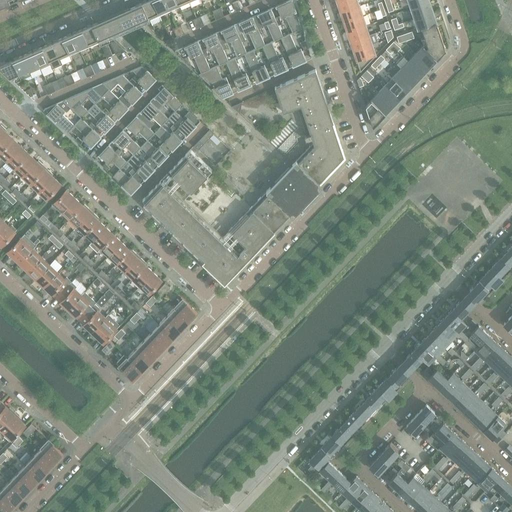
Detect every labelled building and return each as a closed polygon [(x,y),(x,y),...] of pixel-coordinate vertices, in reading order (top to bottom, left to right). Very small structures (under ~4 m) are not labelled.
[(162,20),(153,0),(147,0),(142,2),(150,20),(150,19),(154,28),(153,24),(162,20)] [(170,11),(164,0),(153,0),(162,20),(160,15),(170,11)] [(179,7),(176,0),(164,0),(170,11),(179,7)] [(302,29),(291,0),(289,0),(276,6),(282,19),(286,17),(292,33),(302,29)] [(359,6),(357,0),(344,0),(337,2),(340,12),(359,6)] [(430,2),(429,0),(408,0),(411,8),(430,2)] [(141,25),(145,23),(152,29),(154,28),(150,19),(150,20),(142,2),(130,8),(126,10),(100,21),(97,22),(92,25),(100,44),(106,58),(112,55),(106,41),(113,38),(116,37),(141,25)] [(433,13),(431,6),(430,2),(411,8),(415,19),(433,13)] [(362,15),(359,6),(340,12),(342,17),(343,20),(344,22),(362,15)] [(278,25),(275,18),(271,8),(258,14),(263,26),(267,24),(274,40),(280,38),(283,36),(278,25)] [(437,23),(435,17),(433,13),(415,19),(418,29),(421,28),(437,23)] [(366,25),(362,15),(344,22),(347,31),(366,25)] [(260,33),(257,26),(252,17),(240,22),(245,34),(248,32),(256,49),(262,46),(265,44),(260,33)] [(446,50),(443,41),(438,27),(437,23),(421,28),(427,45),(425,47),(423,45),(436,58),(437,59),(446,50)] [(100,44),(92,25),(92,24),(92,25),(82,29),(90,46),(99,42),(100,44)] [(241,42),(238,34),(234,25),(221,30),(226,42),(230,40),(238,56),(244,54),(246,53),(241,42)] [(369,35),(366,25),(347,31),(350,41),(369,35)] [(90,46),(82,29),(72,33),(80,51),(90,46)] [(221,44),(225,43),(226,42),(221,30),(203,38),(208,50),(212,48),(219,64),(225,62),(228,60),(224,50),(221,44)] [(80,51),(72,33),(72,34),(67,36),(62,38),(62,37),(62,38),(70,55),(80,51)] [(297,50),(290,34),(283,36),(280,38),(285,49),(289,56),(293,66),(306,60),(301,49),(297,50)] [(372,44),(369,35),(350,41),(353,51),(372,44)] [(70,55),(62,38),(53,42),(60,59),(70,55)] [(125,49),(115,40),(110,42),(115,53),(125,49)] [(205,58),(202,50),(198,41),(185,47),(189,56),(190,58),(193,56),(201,73),(210,69),(205,58)] [(398,51),(401,48),(393,41),(391,44),(396,49),(398,51)] [(60,59),(53,42),(52,42),(43,46),(50,64),(60,59)] [(279,59),(271,42),(265,44),(262,46),(267,57),(271,65),(275,74),(278,73),(287,68),(283,57),(279,59)] [(372,44),(353,51),(360,71),(361,71),(376,55),(372,44)] [(396,49),(391,44),(386,49),(391,54),(396,49)] [(436,58),(423,45),(415,53),(429,66),(430,67),(434,62),(433,61),(436,58)] [(50,64),(43,46),(42,46),(42,47),(33,51),(40,68),(50,64)] [(261,67),(253,50),(246,53),(244,54),(249,65),(252,73),(256,82),(257,82),(259,81),(269,76),(264,65),(261,67)] [(40,68),(33,51),(32,51),(28,53),(23,55),(33,77),(31,72),(40,68)] [(429,66),(415,53),(408,60),(421,73),(422,74),(427,70),(426,69),(429,66)] [(33,77),(23,55),(22,55),(23,55),(13,60),(22,80),(23,81),(33,77)] [(385,59),(381,55),(376,60),(380,64),(385,59)] [(191,64),(187,57),(183,58),(190,65),(191,64)] [(242,75),(234,58),(228,60),(225,62),(231,73),(234,81),(238,90),(239,90),(241,89),(251,84),(246,73),(242,75)] [(22,80),(13,60),(13,59),(13,60),(0,65),(0,67),(16,83),(22,80)] [(380,64),(376,60),(371,65),(375,69),(380,64)] [(421,73),(408,60),(400,68),(415,82),(419,77),(418,76),(421,73)] [(156,79),(142,65),(141,66),(132,70),(140,77),(137,80),(146,89),(156,79)] [(233,92),(226,77),(222,79),(216,66),(210,69),(201,73),(198,74),(222,97),(223,97),(233,92)] [(414,81),(400,68),(393,76),(407,90),(412,85),(411,84),(414,81)] [(223,236),(205,218),(184,199),(207,175),(211,171),(212,170),(195,154),(190,149),(142,199),(205,259),(203,261),(224,282),(253,252),(290,214),(292,216),(323,185),(320,182),(345,156),(315,69),(274,87),(283,112),(301,106),(310,133),(304,135),(306,140),(308,139),(310,145),(251,207),(223,236)] [(374,77),(366,70),(361,75),(368,82),(374,77)] [(132,103),(142,93),(135,86),(130,82),(122,74),(103,83),(103,84),(109,89),(110,90),(117,83),(126,91),(123,94),(132,103)] [(406,89),(393,76),(385,84),(399,97),(400,98),(405,93),(404,92),(406,89)] [(399,97),(385,84),(378,91),(391,105),(392,106),(397,101),(396,100),(399,97)] [(182,104),(164,86),(164,87),(154,97),(162,104),(157,108),(163,114),(168,109),(164,105),(166,102),(175,111),(182,104)] [(81,104),(87,97),(95,104),(102,96),(93,87),(63,101),(71,108),(81,118),(88,111),(81,104)] [(116,96),(110,90),(109,89),(102,96),(112,106),(109,109),(118,118),(128,107),(121,101),(116,96)] [(391,105),(378,91),(370,99),(384,113),(385,113),(390,109),(388,108),(391,105)] [(381,115),(384,113),(370,99),(365,105),(373,127),(382,116),(381,115)] [(74,125),(62,114),(65,111),(67,112),(71,108),(63,101),(43,109),(67,132),(74,125)] [(163,114),(157,108),(150,101),(141,111),(150,120),(153,117),(162,125),(168,118),(163,114)] [(240,113),(242,101),(232,106),(240,113)] [(107,115),(102,110),(95,104),(88,111),(98,120),(96,123),(105,132),(114,122),(107,115)] [(196,125),(187,116),(184,119),(175,111),(169,118),(174,124),(179,128),(186,135),(196,125)] [(155,133),(148,127),(144,122),(137,115),(127,126),(136,134),(139,131),(148,140),(155,133)] [(100,136),(93,129),(88,125),(81,118),(74,125),(84,135),(82,138),(91,147),(100,136)] [(182,139),(173,131),(170,134),(162,125),(155,133),(161,138),(172,150),(182,139)] [(198,150),(209,137),(217,145),(220,141),(212,134),(213,133),(209,129),(194,146),(198,150)] [(135,141),(130,137),(123,130),(113,140),(123,148),(125,145),(134,154),(141,147),(135,141)] [(0,151),(13,138),(5,131),(0,136),(0,151)] [(82,141),(75,135),(73,137),(79,144),(82,141)] [(0,154),(7,161),(21,146),(13,138),(0,151),(0,154)] [(158,164),(172,150),(161,138),(158,141),(161,144),(160,146),(159,145),(157,148),(148,140),(141,147),(158,164)] [(127,161),(121,156),(116,151),(109,144),(99,155),(108,163),(111,160),(119,168),(120,169),(127,162),(127,161)] [(15,168),(28,154),(21,146),(7,161),(15,168)] [(23,176),(36,161),(28,154),(15,168),(23,176)] [(154,168),(145,160),(143,163),(134,154),(127,161),(127,162),(133,167),(138,172),(145,179),(154,168)] [(30,183),(44,168),(42,166),(43,165),(38,161),(37,162),(36,161),(23,176),(30,183)] [(38,190),(52,176),(51,175),(52,174),(48,170),(47,171),(44,168),(30,183),(38,190)] [(141,183),(132,174),(129,177),(120,169),(113,176),(131,193),(141,183)] [(46,198),(60,184),(52,176),(38,190),(46,198)] [(10,183),(5,178),(2,182),(7,187),(10,183)] [(21,193),(16,188),(12,192),(17,197),(21,193)] [(62,211),(74,197),(66,189),(53,203),(62,211)] [(11,195),(5,190),(2,193),(7,199),(11,195)] [(26,198),(21,193),(17,197),(22,202),(26,198)] [(16,200),(11,195),(7,199),(13,204),(16,200)] [(69,218),(82,205),(74,197),(62,211),(69,218)] [(37,208),(32,203),(28,207),(33,212),(37,208)] [(77,226),(90,212),(88,210),(89,208),(84,204),(83,206),(82,205),(69,218),(77,226)] [(31,214),(25,209),(22,213),(28,218),(31,214)] [(85,233),(98,220),(97,219),(98,218),(94,213),(93,215),(90,212),(77,226),(85,233)] [(48,219),(43,214),(39,218),(44,222),(48,219)] [(0,243),(2,245),(15,231),(17,229),(16,229),(11,225),(10,227),(3,220),(0,222),(0,243)] [(93,241),(106,227),(98,220),(85,233),(93,240),(93,241)] [(101,248),(114,235),(106,227),(93,241),(93,240),(89,244),(98,252),(101,248)] [(18,264),(33,249),(36,245),(24,234),(8,251),(15,258),(14,260),(18,264)] [(54,243),(57,239),(52,234),(48,238),(54,243)] [(109,256),(122,242),(114,235),(101,248),(109,256)] [(63,245),(57,239),(54,243),(59,248),(63,245)] [(117,263),(129,250),(122,242),(109,256),(117,263)] [(511,245),(502,257),(510,265),(511,262),(511,245)] [(28,271),(42,257),(33,249),(18,264),(23,268),(24,267),(28,271)] [(124,270),(137,257),(135,255),(136,253),(131,249),(130,250),(129,250),(117,263),(124,270)] [(74,255),(68,250),(65,253),(70,259),(74,255)] [(36,278),(49,265),(42,257),(28,271),(32,274),(30,275),(35,280),(36,278)] [(132,278),(145,264),(144,264),(146,262),(141,258),(140,260),(137,257),(124,270),(132,278)] [(510,265),(502,257),(490,268),(499,276),(510,265)] [(140,285),(153,272),(145,264),(132,278),(140,285)] [(43,288),(58,272),(49,265),(36,278),(40,282),(38,283),(43,288)] [(499,276),(490,268),(479,280),(488,288),(491,284),(495,288),(503,280),(499,276)] [(56,297),(71,281),(66,277),(64,279),(58,272),(43,288),(48,292),(49,290),(52,293),(56,297)] [(148,293),(161,280),(153,272),(140,285),(148,293)] [(97,287),(102,282),(97,278),(93,283),(97,287)] [(479,280),(464,296),(473,304),(477,300),(480,297),(488,288),(479,280)] [(67,310),(81,295),(74,288),(76,286),(71,281),(56,297),(61,301),(60,301),(63,304),(62,305),(67,310)] [(161,296),(170,287),(165,282),(157,291),(161,296)] [(109,299),(114,293),(109,289),(104,294),(109,299)] [(80,319),(95,304),(90,299),(88,301),(81,295),(67,310),(71,314),(72,313),(75,315),(80,319)] [(451,310),(460,318),(473,304),(464,296),(451,310)] [(196,312),(182,299),(174,307),(188,320),(196,312)] [(90,332),(104,317),(98,310),(100,308),(95,304),(80,319),(84,324),(87,326),(85,328),(90,332)] [(188,320),(174,307),(166,316),(180,328),(188,320)] [(466,323),(460,318),(451,310),(444,317),(458,331),(456,333),(461,337),(464,333),(460,329),(466,323)] [(103,342),(120,325),(108,313),(104,317),(90,332),(95,336),(96,335),(103,342)] [(180,328),(166,316),(159,324),(173,337),(180,328)] [(458,331),(444,317),(436,325),(451,339),(456,333),(458,331)] [(472,319),(468,324),(471,328),(476,323),(472,319)] [(173,337),(159,324),(151,332),(164,345),(173,337)] [(436,325),(429,333),(443,347),(451,339),(436,325)] [(472,335),(468,338),(477,347),(481,343),(489,335),(478,325),(470,333),(472,335)] [(164,345),(151,332),(143,340),(157,353),(164,345)] [(436,355),(438,353),(443,347),(429,333),(421,341),(436,355)] [(477,347),(475,349),(483,357),(497,342),(489,335),(481,343),(477,347)] [(106,353),(115,345),(110,340),(102,349),(106,353)] [(157,353),(143,340),(135,349),(149,362),(157,353)] [(428,362),(434,357),(438,361),(442,357),(438,353),(436,355),(421,341),(414,349),(422,357),(428,362)] [(497,342),(483,357),(491,364),(504,349),(498,343),(497,342)] [(149,362),(135,349),(127,357),(141,370),(149,362)] [(414,349),(400,364),(408,371),(422,357),(414,349)] [(504,349),(491,364),(498,371),(511,356),(504,349)] [(511,356),(498,371),(505,378),(511,370),(511,356)] [(141,370),(127,357),(119,365),(133,379),(133,378),(141,370)] [(480,357),(475,361),(479,365),(483,360),(480,357)] [(475,369),(479,365),(475,361),(471,366),(475,369)] [(408,371),(400,364),(388,376),(396,384),(408,371)] [(427,367),(423,371),(427,375),(429,377),(434,371),(428,366),(427,367)] [(473,372),(469,368),(465,372),(469,376),(473,372)] [(434,371),(429,377),(439,387),(447,379),(447,378),(437,369),(434,371)] [(447,379),(439,387),(447,395),(461,380),(453,372),(447,378),(447,379)] [(465,372),(461,377),(464,380),(469,376),(465,372)] [(396,391),(393,388),(396,384),(388,376),(377,388),(389,399),(396,391)] [(461,380),(447,395),(453,400),(455,402),(468,387),(466,385),(461,380)] [(468,387),(455,402),(459,406),(462,409),(476,394),(473,392),(468,387)] [(389,399),(377,388),(366,400),(377,411),(378,411),(377,410),(379,409),(377,406),(386,397),(389,400),(389,399)] [(476,394),(462,409),(466,412),(469,416),(483,401),(479,398),(476,394)] [(363,419),(372,409),(376,413),(377,411),(366,400),(354,411),(363,419)] [(483,401),(469,416),(472,418),(477,423),(491,408),(486,404),(483,401)] [(0,426),(14,412),(10,408),(8,409),(5,406),(5,407),(1,402),(0,403),(0,426)] [(435,412),(426,404),(416,415),(425,423),(435,412)] [(491,408),(477,423),(479,425),(484,430),(498,415),(493,410),(491,408)] [(343,423),(352,431),(354,429),(363,419),(354,411),(343,423)] [(9,441),(25,425),(17,418),(19,416),(14,412),(0,426),(7,433),(5,435),(10,440),(9,440),(9,441)] [(415,433),(421,427),(425,423),(416,415),(406,426),(415,433)] [(498,415),(484,430),(497,441),(505,433),(501,429),(506,423),(498,415)] [(443,422),(439,427),(435,430),(446,440),(454,432),(443,422)] [(28,436),(36,427),(31,423),(23,431),(28,436)] [(350,433),(353,436),(355,434),(352,431),(343,423),(332,435),(340,443),(350,433)] [(435,430),(439,427),(434,423),(430,427),(434,431),(435,430)] [(454,432),(446,440),(440,446),(448,454),(462,439),(454,432)] [(329,454),(331,452),(340,443),(332,435),(321,446),(329,454)] [(431,444),(435,440),(431,436),(427,440),(431,444)] [(63,452),(49,439),(41,448),(54,461),(62,453),(63,452)] [(475,452),(462,439),(448,454),(462,466),(475,452)] [(398,451),(390,444),(380,454),(388,462),(398,451)] [(326,458),(329,455),(329,454),(321,446),(309,459),(318,467),(326,458)] [(54,461),(41,448),(40,447),(40,448),(33,456),(47,469),(54,461)] [(485,460),(475,452),(462,466),(471,475),(485,460)] [(370,465),(378,473),(388,462),(380,454),(370,465)] [(47,469),(33,456),(25,464),(39,477),(47,469)] [(444,456),(439,461),(443,464),(447,459),(446,458),(444,456)] [(332,480),(340,472),(326,458),(318,467),(330,478),(326,483),(329,486),(334,481),(332,480)] [(402,459),(398,464),(402,468),(406,463),(402,459)] [(492,467),(485,460),(471,475),(478,482),(492,467)] [(439,461),(434,466),(436,468),(438,469),(443,464),(439,461)] [(317,467),(313,463),(308,469),(311,472),(317,467)] [(406,471),(410,467),(406,463),(402,468),(406,471)] [(39,477),(25,464),(17,473),(31,486),(39,477)] [(389,472),(394,476),(397,472),(398,471),(393,467),(389,472)] [(492,483),(500,474),(492,467),(478,482),(487,489),(492,483)] [(432,468),(427,473),(431,477),(436,472),(434,470),(432,468)] [(332,480),(334,481),(342,490),(350,481),(340,472),(332,480)] [(394,476),(389,481),(400,491),(408,482),(397,472),(394,476)] [(31,486),(17,473),(9,481),(23,494),(31,486)] [(427,473),(423,478),(425,480),(426,482),(431,477),(427,473)] [(492,483),(503,493),(511,484),(500,474),(492,483)] [(364,483),(356,475),(350,481),(342,490),(348,496),(344,501),(347,504),(352,499),(350,497),(364,483)] [(408,482),(400,491),(408,498),(421,483),(413,476),(408,482)] [(23,494),(9,481),(1,489),(15,502),(23,494)] [(350,497),(352,499),(358,505),(372,490),(364,483),(350,497)] [(421,483),(408,498),(421,510),(435,496),(421,483)] [(474,483),(469,488),(473,492),(477,487),(474,483)] [(511,501),(511,485),(511,484),(503,493),(511,501)] [(469,488),(464,494),(468,497),(473,492),(469,488)] [(15,502),(1,489),(0,490),(0,503),(7,510),(15,502)] [(365,511),(379,497),(372,490),(358,505),(364,510),(362,511),(365,511)] [(498,498),(494,494),(490,498),(494,502),(498,498)] [(435,496),(421,510),(423,511),(436,511),(444,504),(435,496)] [(462,496),(457,501),(461,504),(466,499),(462,496)] [(365,511),(379,511),(386,504),(379,497),(365,511)] [(339,506),(342,509),(347,504),(344,501),(339,506)] [(457,501),(453,506),(456,509),(461,504),(457,501)]
